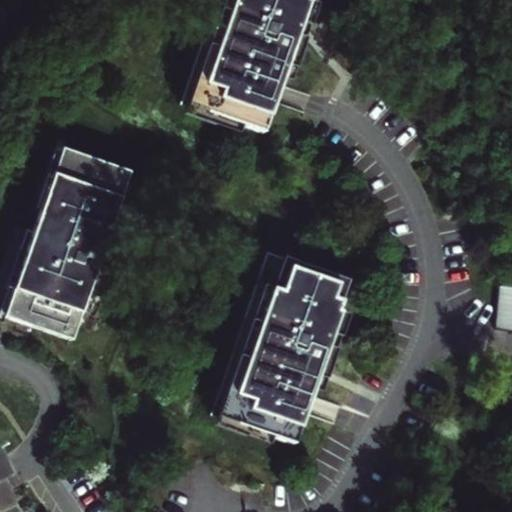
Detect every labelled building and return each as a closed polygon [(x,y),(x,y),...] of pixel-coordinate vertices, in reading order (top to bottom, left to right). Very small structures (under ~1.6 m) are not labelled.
[(307,0),(216,0),(179,105),(262,135),(300,28),(309,2),(307,2),(307,0)] [(128,172),(60,149),(27,241),(22,239),(15,259),(6,284),(12,285),(3,312),(70,335),(128,172)] [(347,280),(266,252),(209,416),(292,445),(318,370),(339,312),(336,311),(347,280)] [(492,327),(511,330),(511,287),(498,286),(492,327)] [(14,511),(7,493),(2,481),(9,477),(6,472),(0,458),(0,511),(14,511)]
